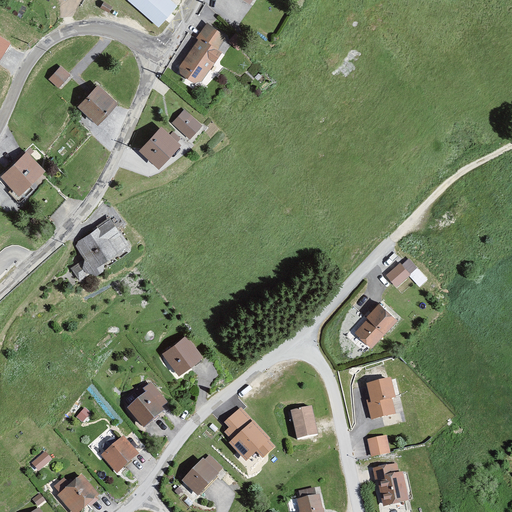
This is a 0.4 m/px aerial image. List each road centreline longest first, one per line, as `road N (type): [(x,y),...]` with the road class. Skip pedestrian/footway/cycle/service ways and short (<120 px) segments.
road 1 (residential): [(0,291),(69,231),(99,191),(143,93),(148,55)]
road 2 (residential): [(149,484),(210,408),(301,343)]
road 3 (residential): [(0,125),(29,62),(53,37),(115,30),(148,55)]
road 4 (track): [(0,409),(7,343),(70,246),(69,231)]
road 5 (residential): [(301,343),(328,375),(358,511)]
road 6 (track): [(389,248),(463,169),(511,145)]
road 7 (residential): [(301,343),(389,248)]
